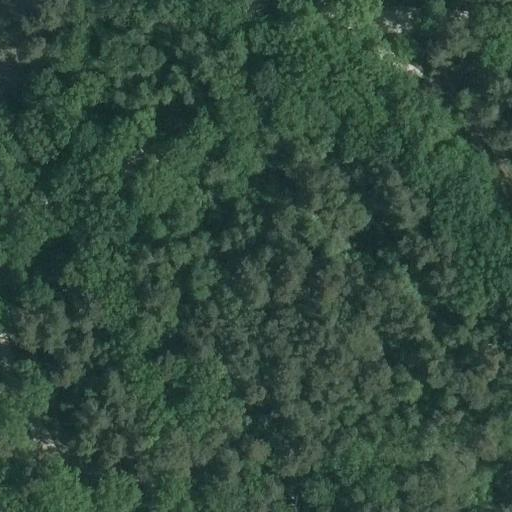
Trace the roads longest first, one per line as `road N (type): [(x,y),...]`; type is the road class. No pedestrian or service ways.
road 1 (track): [(0,221),(248,114),(322,67),(359,21),(511,22)]
road 2 (track): [(511,182),(416,66),(331,0)]
